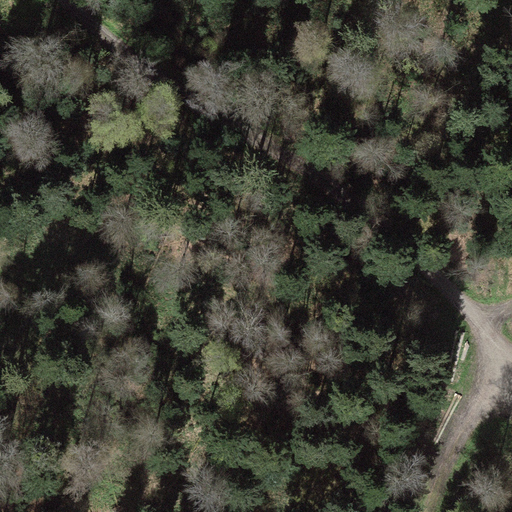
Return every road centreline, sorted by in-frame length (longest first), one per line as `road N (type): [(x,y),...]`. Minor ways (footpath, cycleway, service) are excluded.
road 1 (track): [(57,0),(405,246),(478,323),(511,400)]
road 2 (track): [(498,383),(466,420),(433,484),(428,511)]
